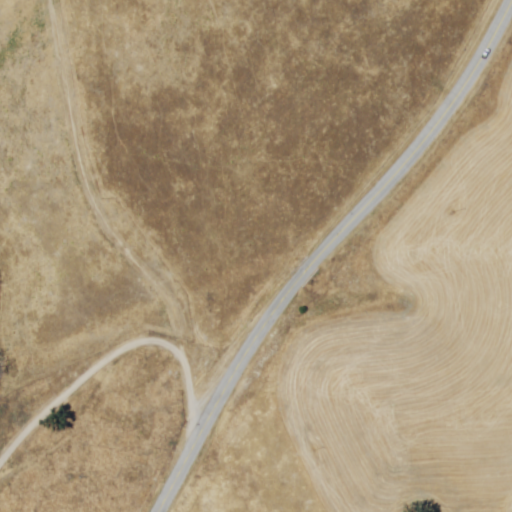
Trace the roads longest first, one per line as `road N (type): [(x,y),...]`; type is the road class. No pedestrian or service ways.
road 1 (tertiary): [(164,511),(297,276),(471,79),(511,0)]
road 2 (track): [(204,438),(185,343),(149,271),(93,203),(51,0)]
